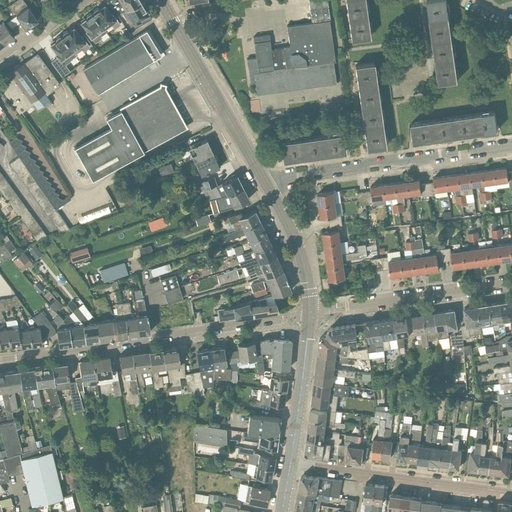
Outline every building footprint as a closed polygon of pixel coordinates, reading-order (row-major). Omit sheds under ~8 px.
[(15,22),(10,27),(16,35),(37,20),(22,0),(16,0),(9,5),(20,21),(16,23),(15,22)] [(122,12),(141,1),(140,0),(106,0),(111,9),(116,16),(122,12)] [(345,0),(348,19),(367,16),(364,0),(345,0)] [(427,0),(430,21),(449,18),(446,0),(427,0)] [(140,22),(141,25),(152,19),(141,1),(122,12),(130,27),(134,25),(140,22)] [(114,29),(120,25),(111,12),(110,13),(104,5),(92,13),(106,32),(107,32),(106,32),(113,27),(114,29)] [(102,38),(100,37),(106,32),(92,13),(81,22),(87,30),(86,31),(95,43),(102,38)] [(370,37),(367,16),(348,19),(351,39),(370,37)] [(433,41),(452,39),(449,18),(430,21),(433,41)] [(336,83),(333,62),(336,62),(336,61),(335,61),(329,21),(330,21),(330,20),(314,22),(313,22),(287,26),(289,42),(291,42),(292,46),(284,47),(284,46),(284,48),(271,50),(270,40),(269,35),(261,36),(253,37),(256,58),(247,59),(247,58),(247,59),(250,84),(251,84),(251,83),(255,83),(256,95),(257,95),(257,94),(336,83)] [(3,21),(0,23),(0,37),(4,44),(14,37),(3,21)] [(82,50),(83,52),(89,47),(80,35),(79,36),(73,27),(62,36),(75,54),(82,50)] [(161,55),(146,31),(83,69),(98,94),(147,64),(148,65),(154,62),(153,60),(161,55)] [(56,38),(56,40),(50,44),(56,52),(55,53),(58,57),(51,61),(62,77),(70,71),(65,65),(71,61),(70,60),(76,55),(62,36),(61,36),(59,36),(56,38)] [(433,41),(436,62),(455,60),(452,39),(433,41)] [(45,96),(60,85),(43,62),(37,54),(0,80),(0,86),(20,114),(35,103),(33,100),(43,93),(45,96)] [(458,81),(455,60),(436,62),(439,83),(458,81)] [(355,65),(358,86),(377,83),(374,63),(355,65)] [(361,107),(380,104),(377,83),(358,86),(361,107)] [(92,179),(178,133),(187,128),(183,121),(163,85),(120,108),(121,110),(106,118),(111,127),(75,147),(89,174),(92,179)] [(380,104),(361,107),(364,128),(383,125),(380,104)] [(497,130),(495,111),(474,114),(476,133),(497,130)] [(453,117),(456,136),(476,133),(474,114),(453,117)] [(435,139),(456,136),(453,117),(432,120),(435,139)] [(411,123),(414,142),(435,139),(432,120),(411,123)] [(386,146),(383,125),(364,128),(367,149),(386,146)] [(343,133),(322,136),(325,155),(346,152),(343,133)] [(304,158),(325,155),(322,136),(301,139),(304,158)] [(16,153),(21,143),(22,140),(16,138),(12,147),(16,153)] [(280,141),(283,161),(304,158),(301,139),(280,141)] [(195,162),(213,154),(207,140),(200,143),(199,140),(187,146),(195,162)] [(20,159),(24,149),(26,146),(21,143),(16,153),(19,157),(20,159)] [(24,165),(28,155),(30,152),(24,149),(20,159),(24,165)] [(195,162),(201,176),(219,167),(213,154),(195,162)] [(30,173),(34,163),(35,160),(30,158),(28,155),(24,165),(28,170),(30,173)] [(24,165),(20,159),(19,157),(14,160),(20,168),(24,165)] [(15,172),(20,168),(14,160),(9,164),(15,172)] [(34,178),(38,169),(39,166),(34,163),(30,173),(31,174),(34,178)] [(170,163),(158,168),(161,176),(174,171),(170,163)] [(18,176),(28,170),(24,165),(20,168),(15,172),(18,176)] [(509,185),(511,184),(511,171),(507,172),(507,168),(495,169),(496,182),(509,181),(509,185)] [(38,184),(42,174),(43,172),(38,169),(34,178),(34,179),(38,184)] [(497,190),(496,182),(495,169),(482,171),(486,199),(492,198),(491,191),(497,190)] [(22,181),(31,174),(30,173),(28,170),(18,176),(22,181)] [(486,199),(482,171),(470,173),(472,186),(478,185),(481,200),(486,199)] [(201,182),(202,181),(198,173),(184,179),(187,187),(201,182)] [(473,194),(472,186),(470,173),(458,174),(462,203),(467,202),(468,202),(467,194),(473,194)] [(34,179),(34,178),(31,174),(22,181),(25,186),(34,179)] [(42,189),(46,180),(47,177),(42,174),(38,184),(41,188),(42,189)] [(456,204),(462,203),(458,174),(446,176),(448,189),(454,188),(456,204)] [(228,196),(244,191),(236,175),(220,183),(226,196),(227,195),(228,196)] [(435,191),(448,189),(446,176),(434,178),(434,183),(427,183),(429,196),(436,195),(435,191)] [(202,181),(201,182),(203,190),(217,186),(214,177),(202,181)] [(29,190),(38,184),(34,179),(25,186),(29,190)] [(45,195),(49,186),(51,183),(46,180),(42,189),(44,193),(45,195)] [(422,197),(423,197),(429,196),(427,183),(420,184),(420,180),(407,181),(409,195),(422,193),(422,197)] [(404,196),(409,195),(407,181),(395,183),(399,212),(405,211),(404,204),(405,204),(404,196)] [(0,189),(4,194),(12,188),(8,183),(0,188),(0,189)] [(391,197),(393,213),(399,212),(395,183),(383,185),(385,198),(391,197)] [(32,195),(41,188),(38,184),(29,190),(32,195)] [(366,205),(373,204),(372,200),(385,198),(383,185),(371,186),(371,191),(364,192),(366,205)] [(49,200),(53,191),(55,189),(49,186),(45,195),(48,198),(49,200)] [(7,199),(16,194),(12,188),(4,194),(7,199)] [(35,200),(44,193),(42,189),(41,188),(32,195),(35,200)] [(53,206),(57,197),(59,194),(53,191),(49,200),(51,202),(53,206)] [(228,196),(235,208),(240,205),(239,204),(249,199),(244,191),(228,196)] [(319,206),(335,204),(333,192),(318,194),(319,206)] [(359,206),(366,205),(364,192),(357,193),(359,206)] [(39,204),(48,198),(45,195),(44,193),(35,200),(39,204)] [(11,205),(19,199),(16,194),(7,199),(11,205)] [(62,200),(59,207),(71,199),(69,195),(62,200)] [(56,209),(59,207),(62,200),(57,197),(53,206),(54,207),(56,209)] [(42,209),(51,202),(49,200),(48,198),(39,204),(42,209)] [(15,210),(23,204),(19,199),(11,205),(15,210)] [(54,207),(53,206),(51,202),(42,209),(45,213),(54,207)] [(19,215),(27,209),(23,204),(15,210),(19,215)] [(341,216),(337,216),(335,204),(319,206),(321,218),(328,217),(329,224),(342,222),(341,216)] [(49,218),(57,212),(56,209),(54,207),(45,213),(49,218)] [(23,220),(31,214),(27,209),(19,215),(23,220)] [(231,233),(259,220),(254,210),(242,216),(240,212),(231,215),(223,217),(225,224),(230,222),(238,219),(240,222),(233,224),(234,228),(228,230),(229,233),(231,233)] [(52,223),(61,217),(57,212),(49,218),(52,223)] [(26,226),(35,220),(31,214),(23,220),(26,226)] [(195,218),(197,225),(210,221),(208,214),(195,218)] [(56,227),(64,221),(61,217),(52,223),(56,227)] [(30,231),(38,225),(35,220),(26,226),(30,231)] [(248,239),(250,239),(265,232),(259,220),(231,233),(229,233),(230,236),(227,237),(228,240),(231,239),(245,234),(248,239)] [(59,232),(67,226),(64,221),(56,227),(59,232)] [(325,244),(340,242),(339,230),(343,229),(342,222),(329,224),(330,231),(323,232),(325,244)] [(34,236),(42,230),(38,225),(30,231),(34,236)] [(34,236),(38,241),(46,235),(42,230),(34,236)] [(265,232),(250,239),(248,239),(253,250),(255,250),(271,244),(265,232)] [(401,258),(403,275),(415,273),(411,241),(405,242),(406,250),(405,250),(406,258),(401,258)] [(427,271),(425,255),(424,247),(416,248),(415,241),(411,241),(415,273),(427,271)] [(325,244),(326,256),(342,254),(340,242),(325,244)] [(0,245),(0,261),(12,255),(3,243),(0,245)] [(501,261),(511,259),(511,251),(511,243),(499,244),(501,261)] [(223,273),(250,264),(276,256),(271,244),(255,250),(253,250),(245,252),(243,253),(242,254),(244,260),(234,263),(233,261),(221,264),(223,273)] [(489,263),(501,261),(499,244),(487,246),(489,263)] [(28,249),(32,255),(37,251),(33,245),(28,249)] [(242,254),(243,253),(241,245),(231,248),(233,254),(238,253),(238,255),(242,254)] [(477,264),(489,263),(487,246),(475,248),(477,264)] [(453,268),(465,266),(463,249),(451,251),(450,248),(443,249),(445,261),(452,260),(453,268)] [(465,266),(477,264),(475,248),(463,249),(465,266)] [(86,249),(70,254),(72,262),(89,257),(86,249)] [(437,253),(425,255),(427,271),(439,270),(438,262),(445,261),(443,249),(436,250),(437,253)] [(21,251),(10,260),(21,271),(31,263),(21,251)] [(328,268),(344,266),(343,261),(367,257),(367,256),(367,251),(358,252),(350,253),(342,254),(326,256),(328,268)] [(391,277),(403,275),(401,258),(400,251),(388,252),(388,257),(381,257),(383,270),(390,269),(391,277)] [(256,279),(283,271),(282,270),(276,256),(250,264),(253,272),(245,276),(247,282),(256,279)] [(378,258),(371,259),(373,271),(380,270),(378,258)] [(98,269),(102,281),(127,273),(123,261),(98,269)] [(169,263),(151,269),(153,276),(171,270),(169,263)] [(344,266),(328,268),(330,280),(345,278),(344,266)] [(267,290),(270,289),(272,295),(291,291),(283,271),(256,279),(257,283),(250,285),(254,297),(267,293),(267,290)] [(365,280),(374,279),(373,272),(364,273),(365,280)] [(164,291),(179,286),(175,275),(160,279),(164,291)] [(122,302),(117,281),(111,282),(113,293),(115,292),(118,303),(122,302)] [(44,289),(39,283),(34,288),(39,293),(44,289)] [(167,302),(182,298),(179,286),(164,291),(167,302)] [(11,298),(15,309),(21,303),(15,295),(11,298)] [(249,301),(251,315),(278,311),(275,303),(268,304),(265,296),(249,301)] [(6,310),(15,309),(11,298),(5,299),(6,310)] [(137,301),(139,315),(136,315),(138,334),(150,332),(147,313),(146,314),(144,299),(137,301)] [(510,320),(511,333),(511,300),(501,302),(504,320),(510,320)] [(82,324),(85,342),(100,340),(97,322),(90,323),(73,301),(67,305),(72,311),(80,321),(82,324)] [(219,321),(251,315),(249,301),(233,306),(217,309),(219,321)] [(122,303),(127,336),(138,334),(136,315),(135,312),(131,312),(129,302),(122,303)] [(499,324),(499,327),(505,326),(504,320),(501,302),(490,304),(493,325),(499,324)] [(114,338),(127,336),(122,303),(115,304),(117,314),(114,314),(114,319),(112,319),(111,319),(114,338)] [(190,303),(182,304),(184,314),(173,316),(175,328),(187,326),(186,316),(192,315),(190,303)] [(478,306),(482,327),(493,325),(490,304),(478,306)] [(463,338),(471,337),(470,335),(482,333),(482,327),(478,306),(465,308),(467,325),(461,326),(463,334),(463,338)] [(173,316),(161,317),(160,308),(152,309),(154,321),(160,320),(162,330),(175,328),(173,316)] [(464,346),(463,338),(463,334),(454,335),(455,336),(453,336),(452,332),(458,331),(455,309),(445,311),(449,338),(450,348),(451,348),(451,355),(464,353),(464,346)] [(33,317),(47,338),(55,333),(55,329),(41,311),(33,317)] [(71,344),(85,342),(82,324),(80,321),(72,311),(68,315),(63,319),(62,320),(68,326),(71,344)] [(449,338),(445,311),(435,312),(437,329),(437,339),(449,338)] [(428,341),(428,340),(437,339),(437,329),(435,312),(424,314),(428,341)] [(59,346),(71,344),(68,326),(62,320),(63,319),(59,314),(52,319),(60,327),(56,328),(59,346)] [(423,347),(424,347),(424,350),(429,349),(428,340),(428,341),(424,314),(412,315),(412,316),(415,333),(416,333),(421,332),(421,333),(423,347)] [(403,336),(410,335),(410,334),(416,333),(415,333),(412,316),(407,317),(407,316),(394,318),(398,341),(399,347),(405,346),(403,336)] [(114,338),(111,319),(112,319),(112,318),(97,321),(97,322),(100,340),(114,338)] [(389,343),(398,341),(394,318),(380,320),(384,349),(390,348),(389,343)] [(384,350),(384,349),(380,320),(365,323),(368,347),(369,352),(384,350)] [(355,349),(368,347),(365,323),(330,328),(327,330),(327,335),(338,336),(340,343),(349,342),(350,350),(355,349)] [(17,348),(20,347),(18,328),(18,327),(12,328),(12,325),(7,326),(7,328),(9,345),(16,345),(17,348)] [(0,346),(9,345),(7,328),(1,329),(1,327),(0,326),(0,346)] [(29,326),(29,327),(29,329),(31,346),(42,345),(40,328),(34,328),(33,326),(29,326)] [(18,328),(20,347),(31,346),(29,329),(23,330),(23,327),(18,328)] [(369,352),(368,347),(355,349),(350,350),(349,342),(340,343),(338,336),(327,335),(322,335),(320,338),(318,351),(344,355),(348,355),(348,356),(370,359),(369,352)] [(498,350),(503,349),(511,347),(511,335),(507,336),(499,340),(499,344),(485,346),(486,353),(492,351),(496,351),(498,350)] [(271,358),(289,359),(291,340),(273,339),(259,341),(262,357),(271,357),(271,358)] [(237,362),(256,358),(253,342),(238,345),(239,350),(228,352),(231,370),(239,371),(237,362)] [(464,346),(464,353),(464,354),(472,352),(471,345),(464,346)] [(184,362),(180,363),(177,347),(162,349),(165,367),(167,367),(170,386),(168,386),(168,391),(181,390),(179,377),(185,377),(187,392),(195,391),(192,373),(192,372),(185,374),(184,362)] [(231,368),(226,368),(223,347),(210,349),(214,372),(213,379),(230,379),(231,368)] [(510,360),(511,359),(511,347),(503,349),(498,350),(496,351),(497,356),(488,357),(489,363),(494,362),(499,361),(510,360)] [(158,376),(157,368),(165,367),(162,349),(149,351),(151,368),(152,368),(154,387),(163,386),(162,375),(158,376)] [(213,379),(214,372),(210,349),(197,351),(200,371),(192,372),(192,373),(195,391),(195,390),(196,396),(204,395),(203,387),(213,386),(213,379)] [(152,376),(151,368),(149,351),(132,354),(138,392),(139,392),(138,387),(144,386),(143,377),(152,376)] [(336,361),(339,362),(339,363),(347,364),(348,356),(348,355),(344,355),(318,351),(316,365),(335,367),(336,361)] [(131,394),(138,392),(132,354),(119,356),(122,373),(129,372),(130,379),(129,380),(131,394)] [(96,378),(112,376),(109,357),(93,360),(96,378)] [(271,358),(270,367),(289,369),(289,359),(271,358)] [(494,368),(494,373),(497,372),(501,372),(511,370),(511,359),(510,360),(511,365),(494,368)] [(97,383),(96,378),(93,360),(78,362),(80,377),(75,377),(76,382),(81,399),(85,399),(82,382),(89,380),(90,385),(97,383)] [(263,374),(264,371),(263,361),(256,362),(257,373),(263,374)] [(69,383),(68,379),(66,364),(52,366),(54,381),(55,381),(55,383),(55,385),(55,386),(56,391),(70,389),(73,412),(84,411),(81,399),(76,382),(69,383)] [(332,381),(333,381),(334,375),(355,378),(356,371),(335,369),(335,367),(316,365),(315,379),(332,381)] [(53,409),(61,406),(56,391),(55,386),(55,385),(55,383),(55,381),(54,381),(52,366),(33,368),(35,384),(36,386),(38,386),(46,385),(47,387),(46,387),(51,405),(52,405),(53,409)] [(38,386),(36,386),(35,384),(33,368),(19,370),(22,388),(23,396),(26,409),(32,408),(30,395),(39,393),(38,386)] [(6,372),(8,391),(12,412),(13,411),(14,416),(19,415),(14,389),(22,388),(19,370),(6,372)] [(497,372),(499,383),(511,381),(511,370),(501,372),(497,372)] [(7,419),(12,418),(13,417),(12,412),(8,391),(6,372),(0,372),(0,391),(1,391),(7,419)] [(270,388),(286,390),(288,378),(272,376),(270,388)] [(111,380),(114,396),(121,395),(118,379),(111,380)] [(332,381),(315,379),(313,391),(338,395),(344,396),(344,395),(348,396),(349,386),(345,385),(333,383),(333,381),(332,381)] [(501,389),(502,388),(502,394),(511,392),(511,381),(499,383),(493,384),(494,389),(501,388),(501,389)] [(445,383),(446,391),(453,391),(452,383),(445,383)] [(463,395),(463,384),(455,384),(455,395),(463,395)] [(268,406),(270,404),(283,406),(286,390),(270,388),(263,387),(263,388),(261,387),(259,400),(254,400),(253,406),(260,407),(261,405),(268,406)] [(311,403),(311,408),(336,412),(338,395),(313,391),(311,403)] [(502,409),(511,407),(511,392),(504,394),(495,395),(493,401),(502,402),(502,409)] [(511,420),(511,407),(502,409),(503,422),(511,420)] [(342,412),(336,412),(311,408),(310,419),(341,423),(342,412)] [(372,457),(381,458),(387,412),(385,411),(377,410),(376,410),(374,416),(373,423),(379,424),(378,438),(374,438),(372,457)] [(387,412),(381,458),(390,459),(392,440),(389,439),(390,437),(391,438),(392,428),(391,428),(393,419),(394,413),(387,412)] [(268,435),(278,436),(280,418),(249,414),(247,431),(268,435)] [(14,420),(12,421),(14,429),(16,429),(21,428),(19,419),(14,420)] [(345,429),(345,424),(335,422),(310,419),(308,429),(325,431),(326,426),(331,426),(331,427),(345,429)] [(0,430),(7,456),(20,452),(14,429),(12,421),(0,423),(0,430)] [(406,461),(406,459),(410,431),(410,429),(411,423),(402,422),(400,441),(399,441),(398,450),(397,460),(406,461)] [(469,469),(479,471),(483,441),(482,441),(483,424),(478,423),(475,448),(472,448),(471,451),(469,469)] [(417,462),(428,463),(433,427),(433,425),(428,424),(425,445),(420,444),(419,444),(417,461),(417,462)] [(219,427),(210,426),(201,425),(193,426),(193,441),(226,446),(226,429),(219,427)] [(462,427),(455,426),(452,448),(450,465),(450,467),(459,468),(461,449),(458,449),(460,438),(461,438),(462,427)] [(483,441),(479,471),(489,472),(493,445),(493,441),(493,426),(489,426),(489,439),(488,439),(486,440),(486,441),(483,441)] [(489,472),(499,473),(503,442),(503,441),(503,439),(504,439),(503,433),(503,429),(503,426),(499,426),(499,429),(498,429),(498,443),(497,445),(493,445),(489,472)] [(437,437),(438,428),(433,427),(428,463),(439,464),(443,438),(437,437)] [(26,436),(28,445),(30,450),(37,448),(35,441),(31,428),(28,429),(29,435),(26,436)] [(439,464),(450,465),(452,448),(449,448),(451,429),(445,428),(444,431),(443,431),(443,438),(439,464)] [(335,443),(339,444),(341,444),(342,438),(339,438),(340,433),(333,433),(332,437),(325,436),(325,431),(308,429),(307,440),(331,443),(335,443)] [(422,430),(411,429),(410,429),(410,431),(406,459),(417,461),(419,444),(420,444),(421,442),(420,442),(422,430)] [(258,442),(257,447),(276,449),(278,436),(268,435),(247,431),(243,431),(242,439),(258,442)] [(339,444),(338,454),(347,455),(346,461),(365,463),(369,447),(358,446),(360,436),(346,434),(345,444),(341,444),(339,444)] [(511,440),(510,440),(504,439),(503,439),(503,441),(503,442),(499,473),(509,475),(510,463),(511,463),(511,457),(511,455),(508,455),(509,451),(511,451),(511,440)] [(331,443),(307,440),(305,453),(307,456),(329,459),(331,443)] [(23,471),(32,505),(57,499),(63,497),(50,444),(42,446),(37,448),(30,450),(20,452),(7,456),(3,458),(8,475),(23,471)] [(257,453),(255,465),(273,468),(275,456),(257,453)] [(0,495),(5,491),(0,484),(9,481),(8,475),(3,458),(0,458),(0,495)] [(273,468),(255,465),(253,476),(271,480),(273,468)] [(231,476),(249,480),(250,474),(232,470),(231,476)] [(299,490),(319,494),(330,496),(340,498),(342,480),(304,475),(301,477),(299,490)] [(366,502),(364,511),(370,511),(375,484),(366,483),(363,502),(366,502)] [(253,486),(251,486),(248,502),(256,503),(266,505),(269,489),(259,487),(259,485),(253,484),(253,486)] [(379,504),(382,504),(384,486),(375,484),(370,511),(377,511),(378,506),(379,506),(379,504)] [(320,504),(321,501),(329,502),(330,496),(319,494),(299,490),(297,500),(320,504)] [(169,493),(171,511),(183,511),(181,491),(169,493)] [(240,509),(241,499),(225,496),(213,494),(213,495),(208,494),(206,503),(223,506),(237,508),(240,509)] [(388,511),(398,511),(401,496),(391,494),(388,511)] [(398,511),(409,511),(411,497),(401,496),(398,511)] [(409,511),(419,511),(421,500),(422,498),(411,497),(409,511)] [(11,498),(0,500),(0,502),(1,505),(1,507),(12,504),(11,498)] [(296,511),(318,511),(320,504),(297,500),(294,511),(296,511)] [(419,511),(429,511),(431,502),(421,500),(419,511)] [(510,511),(511,503),(498,501),(497,511),(496,511),(510,511)] [(429,511),(440,511),(441,505),(442,503),(431,502),(429,511)]
